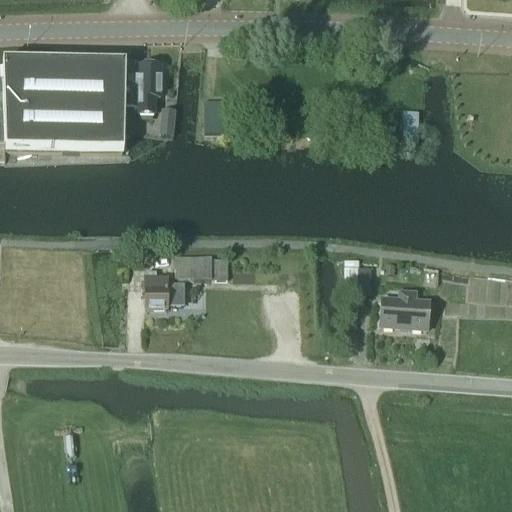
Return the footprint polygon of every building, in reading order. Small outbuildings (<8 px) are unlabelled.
[(121,115),(122,72),(2,70),(2,85),(3,157),(121,159),(122,115),(121,115)] [(121,115),(122,115),(138,116),(138,120),(154,121),(155,104),(160,104),(161,72),(139,72),(139,73),(123,73),(123,72),(122,72),(121,115)] [(201,132),(216,132),(216,110),(201,110),(201,132)] [(226,264),(211,264),(211,263),(174,263),(174,285),(226,285),(226,264)] [(357,274),(357,267),(344,266),(344,300),(348,300),(348,320),(356,320),(356,300),(368,300),(369,274),(357,274)] [(144,316),(165,316),(165,283),(144,283),(144,316)] [(413,308),(414,299),(398,298),(397,307),(380,306),(378,333),(425,337),(426,334),(429,332),(429,325),(426,323),(427,309),(413,308)]
